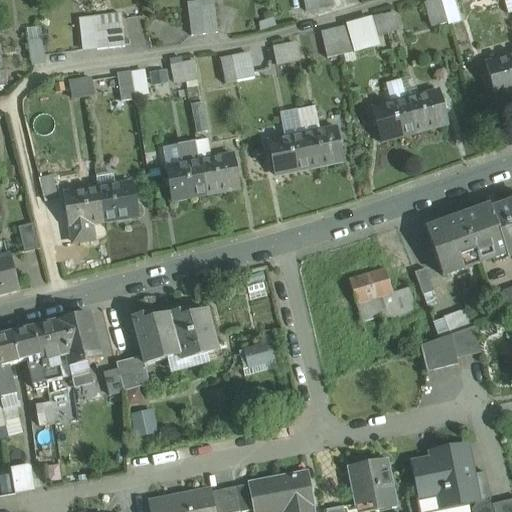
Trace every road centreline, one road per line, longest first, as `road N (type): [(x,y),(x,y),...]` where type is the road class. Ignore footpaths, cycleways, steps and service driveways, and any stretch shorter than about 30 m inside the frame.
road 1 (residential): [(62,301),(12,101),(46,74),(254,45),(399,0)]
road 2 (residential): [(278,250),(340,235),(511,166)]
road 3 (residential): [(62,301),(278,250)]
road 4 (residential): [(278,250),(321,439)]
road 5 (residential): [(321,439),(137,473)]
road 6 (residential): [(321,439),(483,409)]
